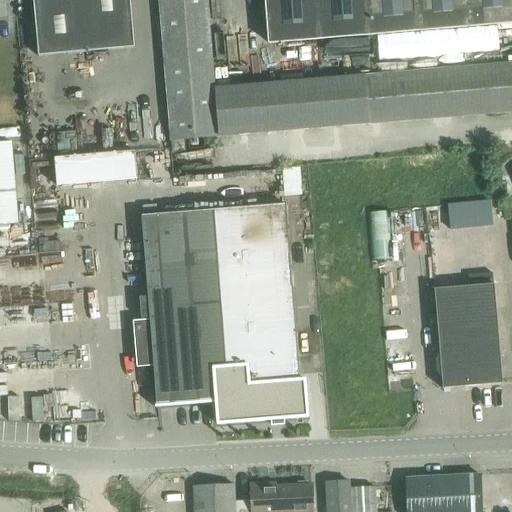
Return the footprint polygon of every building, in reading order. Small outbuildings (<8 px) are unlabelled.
[(133,48),(128,0),(32,0),(38,56),(133,48)] [(211,65),(205,0),(157,0),(165,91),(212,87),(211,65)] [(511,0),(263,0),(267,42),(511,23),(511,0)] [(511,63),(491,65),(495,113),(511,111),(511,63)] [(491,65),(461,68),(465,116),(495,113),(491,65)] [(80,84),(97,79),(93,66),(76,71),(80,84)] [(461,68),(431,70),(435,118),(465,116),(461,68)] [(431,70),(401,72),(405,121),(435,118),(431,70)] [(401,72),(363,75),(367,124),(405,121),(401,72)] [(363,75),(323,79),(328,127),(367,124),(363,75)] [(323,79),(293,81),(297,130),(328,127),(323,79)] [(264,83),(255,84),(259,133),(297,130),(293,81),(264,83)] [(230,86),(212,87),(217,136),(259,133),(255,84),(242,85),(230,86)] [(212,87),(165,91),(169,140),(170,140),(171,152),(185,151),(184,139),(186,139),(187,149),(205,148),(203,137),(217,136),(212,87)] [(161,142),(160,128),(140,131),(138,120),(127,121),(130,146),(161,142)] [(130,139),(47,141),(48,173),(131,170),(130,139)] [(0,142),(0,224),(17,223),(10,142),(0,142)] [(488,201),(446,205),(449,230),(491,225),(488,201)] [(147,296),(137,297),(139,318),(149,317),(156,405),(214,401),(216,421),(233,419),(306,413),(304,379),(299,380),(285,204),(141,215),(147,296)] [(33,208),(37,263),(59,261),(54,206),(33,208)] [(491,248),(431,251),(447,423),(505,420),(499,352),(496,327),(491,248)] [(388,291),(400,291),(400,262),(387,262),(388,291)] [(38,387),(38,403),(64,403),(64,387),(38,387)] [(46,416),(46,405),(36,405),(37,390),(13,389),(12,415),(46,416)] [(406,511),(479,511),(478,474),(405,478),(406,511)] [(325,511),(375,511),(374,486),(349,487),(348,481),(324,482),(325,511)] [(312,511),(311,484),(268,486),(267,483),(249,484),(250,500),(250,511),(312,511)] [(233,485),(193,487),(194,511),(250,511),(250,500),(234,501),(233,485)]
